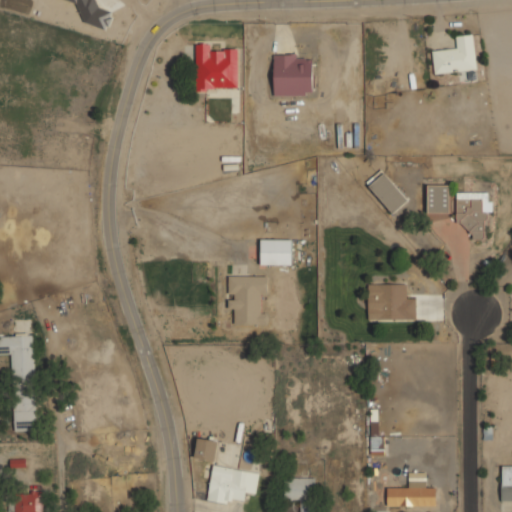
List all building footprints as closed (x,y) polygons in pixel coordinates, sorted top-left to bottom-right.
[(65,0),(85,6),(80,21),(105,30),(114,5),(97,0),(65,0)] [(434,73),(476,69),(473,33),(455,35),(456,47),(432,50),(434,73)] [(196,90),(238,90),(238,49),(216,49),(216,43),(196,43),(196,90)] [(273,94),(312,94),(312,53),(273,53),(273,94)] [(366,182),(393,213),(409,199),(381,168),(366,182)] [(427,213),(449,213),(449,184),(427,184),(427,213)] [(491,212),(491,191),(456,191),(456,226),(472,226),(472,239),(485,239),(485,212),(491,212)] [(260,264),(292,264),(292,237),(260,237),(260,264)] [(235,324),(267,324),(267,311),(258,311),(258,295),(267,295),(267,274),(228,274),(228,308),(235,308),(235,324)] [(406,282),(376,282),(376,319),(415,319),(415,295),(406,295),(406,282)] [(14,431),(37,430),(33,335),(0,336),(0,354),(12,354),(14,431)] [(384,455),(384,436),(379,436),(378,421),(370,421),(371,455),(384,455)] [(217,439),(197,436),(195,458),(215,460),(217,439)] [(213,463),(206,499),(230,504),(232,497),(243,499),(249,470),(213,463)] [(511,500),(511,465),(501,465),(501,500),(511,500)] [(408,487),(387,487),(387,506),(436,505),(435,487),(426,487),(426,471),(408,471),(408,487)] [(314,511),(314,477),(285,476),(285,501),(301,501),(301,511),(314,511)] [(14,511),(43,511),(43,490),(14,491),(14,511)]
